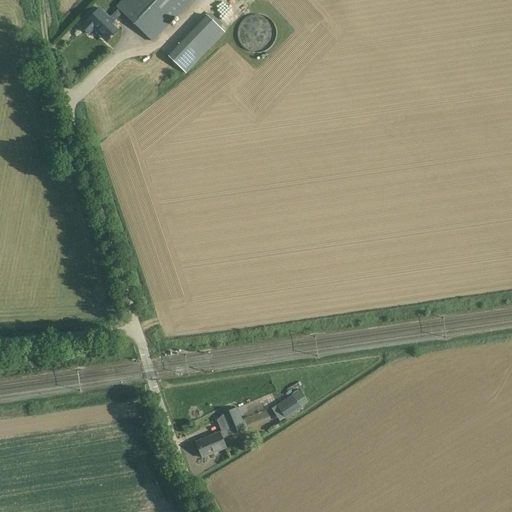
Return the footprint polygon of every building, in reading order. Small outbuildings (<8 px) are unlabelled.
[(193,0),(123,0),(117,6),(119,9),(110,18),(100,8),(82,27),(89,34),(94,30),(106,42),(120,28),(115,22),(123,13),(153,42),(193,0)] [(260,15),(256,14),(252,15),(248,17),(244,19),(243,21),(240,24),(239,28),(238,32),(238,35),(239,39),(240,42),(242,46),(244,48),(246,49),(250,51),(254,52),(258,53),(262,52),(265,51),(268,49),(271,46),(274,43),(275,39),(276,35),(276,32),(276,30),(275,26),(273,22),(270,19),(267,17),(264,16),(260,15)] [(169,58),(184,72),(222,31),(207,17),(169,58)] [(300,408),(292,396),(272,409),(280,421),(300,408)] [(246,428),(237,407),(224,413),(233,434),(246,428)] [(225,449),(219,434),(196,443),(202,458),(225,449)]
